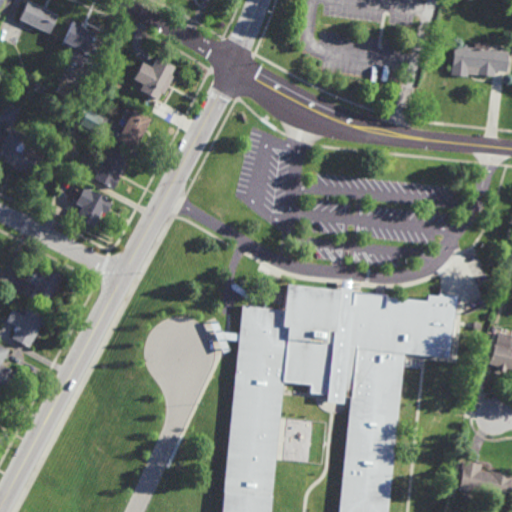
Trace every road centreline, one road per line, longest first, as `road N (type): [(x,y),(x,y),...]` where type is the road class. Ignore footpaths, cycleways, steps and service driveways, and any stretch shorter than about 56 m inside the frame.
road 1 (residential): [(236,65),(0,511)]
road 2 (residential): [(236,65),(328,120),(390,136)]
road 3 (residential): [(0,212),(123,279)]
road 4 (residential): [(114,0),(236,65)]
road 5 (residential): [(390,136),(511,148)]
